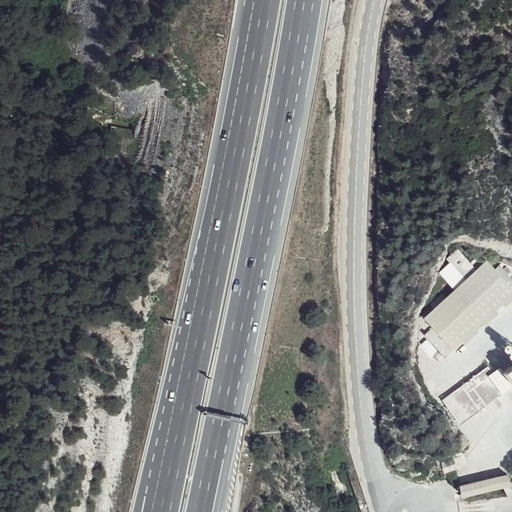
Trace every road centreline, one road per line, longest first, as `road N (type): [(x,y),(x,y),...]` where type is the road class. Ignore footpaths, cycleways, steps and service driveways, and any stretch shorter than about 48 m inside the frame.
road 1 (secondary): [(383,511),(363,424),(354,307),(358,132),(374,0)]
road 2 (motorway): [(213,454),(310,0)]
road 3 (motorway): [(268,0),(174,438)]
